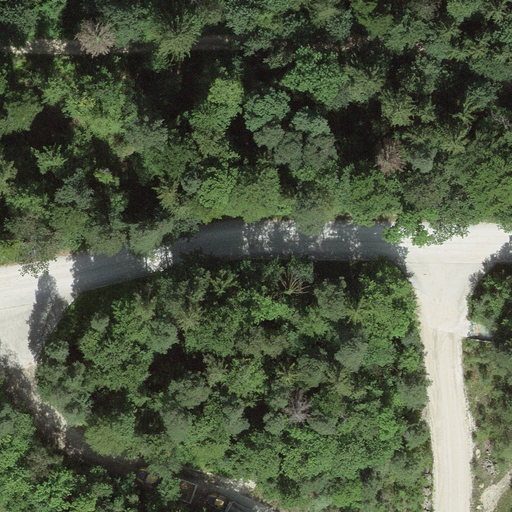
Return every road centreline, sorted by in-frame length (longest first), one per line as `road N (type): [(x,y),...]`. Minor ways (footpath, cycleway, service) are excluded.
road 1 (track): [(0,41),(79,46),(237,36),(366,45),(455,59),(511,83)]
road 2 (track): [(0,281),(211,243),(511,242)]
